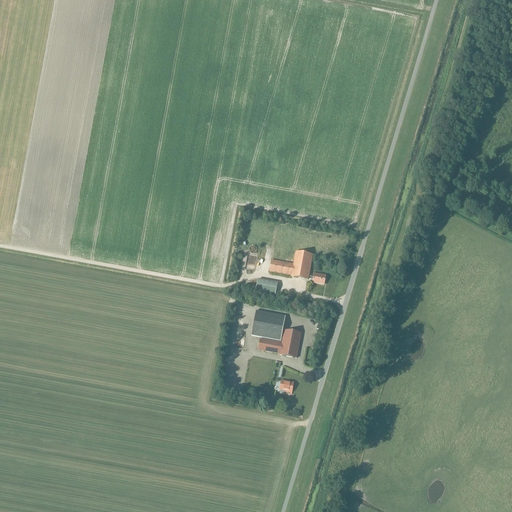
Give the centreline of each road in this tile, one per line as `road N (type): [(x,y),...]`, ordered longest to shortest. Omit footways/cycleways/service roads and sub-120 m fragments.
road 1 (unclassified): [(283,511),(436,0)]
road 2 (track): [(325,498),(414,193)]
road 3 (track): [(511,237),(414,193),(472,0)]
road 4 (track): [(398,249),(402,299),(343,497)]
